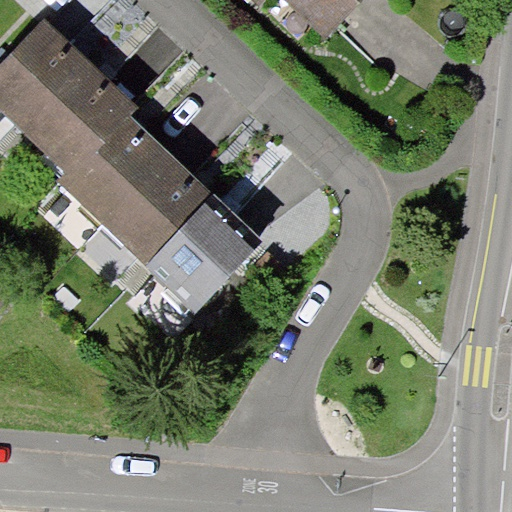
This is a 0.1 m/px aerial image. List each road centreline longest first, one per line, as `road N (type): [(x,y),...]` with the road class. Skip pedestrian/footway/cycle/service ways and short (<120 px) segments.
road 1 (residential): [(234,493),(371,237),(372,192),(172,0)]
road 2 (residential): [(234,493),(0,475)]
road 3 (secondary): [(503,511),(511,294)]
road 4 (residential): [(438,511),(234,493)]
